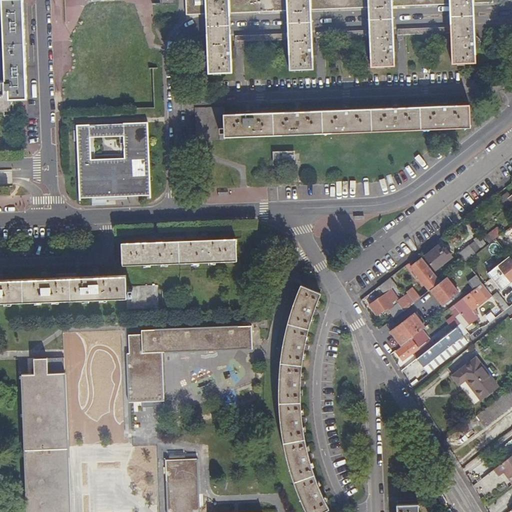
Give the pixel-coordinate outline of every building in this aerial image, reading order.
[(6,80),(6,89),(9,89),(9,99),(12,98),(22,98),(28,98),(23,0),(2,0),(6,70),(6,80)] [(186,0),(187,15),(207,14),(206,0),(186,0)] [(206,0),(207,14),(230,13),(229,0),(206,0)] [(229,0),(230,13),(247,12),(288,11),(287,0),(229,0)] [(287,0),(288,11),(311,10),(310,0),(287,0)] [(310,0),(311,10),(324,9),(369,8),(368,0),(310,0)] [(369,8),(393,7),(392,5),(392,0),(368,0),(369,8)] [(451,27),(475,26),(474,4),(450,5),(451,27)] [(382,30),(393,29),(393,7),(369,8),(370,30),(382,30)] [(288,11),(289,33),(312,33),(311,10),(288,11)] [(207,14),(208,37),(231,36),(230,13),(207,14)] [(475,34),(475,29),(475,26),(451,27),(451,33),(453,63),(467,63),(476,62),(475,39),(475,36),(475,34)] [(394,45),(393,29),(382,30),(370,30),(370,36),(372,66),(395,66),(394,45)] [(289,33),(289,39),(290,69),(314,69),(313,49),(313,45),(312,33),(289,33)] [(208,37),(209,72),(233,72),(232,52),(231,36),(208,37)] [(246,113),(225,114),(225,137),(226,137),(471,127),(470,105),(455,106),(404,107),(381,108),(354,109),(337,110),(296,111),(246,113)] [(226,139),(226,137),(225,137),(225,114),(225,106),(196,108),(197,140),(226,139)] [(90,136),(90,134),(89,124),(77,125),(78,140),(78,176),(78,190),(78,193),(93,193),(101,193),(137,192),(149,191),(148,150),(147,136),(147,122),(123,123),(123,135),(124,149),(124,158),(108,159),(90,159),(90,136)] [(89,124),(90,134),(90,136),(123,135),(123,123),(107,123),(89,124)] [(294,166),(295,166),(295,154),(295,152),(272,153),(273,167),(294,166)] [(499,226),(485,235),(489,242),(503,233),(499,226)] [(481,251),(486,247),(478,237),(473,241),(481,251)] [(123,265),(237,261),(236,239),(214,240),(202,240),(155,242),(122,243),(123,265)] [(466,263),(478,278),(488,270),(485,266),(504,252),(495,240),(486,247),(481,251),(475,256),(466,263)] [(465,263),(466,263),(475,256),(468,247),(458,255),(465,263)] [(425,258),(429,263),(442,254),(441,253),(437,248),(425,258)] [(442,254),(447,260),(450,258),(444,251),(441,253),(442,254)] [(435,270),(447,260),(442,254),(429,263),(435,270)] [(440,283),(421,259),(410,268),(428,292),(430,290),(440,283)] [(510,259),(488,275),(502,293),(511,285),(511,261),(510,259)] [(0,302),(127,297),(126,275),(124,275),(92,276),(45,278),(0,280),(0,302)] [(446,278),(440,283),(430,290),(442,306),(458,294),(446,278)] [(390,279),(378,288),(384,295),(377,300),(378,301),(370,307),(376,315),(387,308),(388,310),(390,310),(391,312),(390,313),(393,319),(413,303),(407,295),(396,303),(390,295),(392,294),(390,290),(395,286),(390,279)] [(492,297),(481,283),(477,287),(461,299),(453,305),(448,310),(462,328),(476,318),(474,316),(472,312),(474,311),(492,297)] [(313,466),(306,436),(302,414),(301,402),(301,390),(301,375),(303,357),(305,344),(308,333),(312,318),(317,303),(321,294),(301,285),(296,299),(289,317),(287,329),(284,343),(281,357),(280,371),(279,383),(279,402),(280,415),(282,431),(286,446),(288,456),(294,477),(300,494),(306,506),(308,511),(322,511),(330,508),(324,494),(318,481),(313,466)] [(128,287),(129,309),(159,308),(158,286),(128,287)] [(407,295),(413,303),(419,299),(412,289),(406,294),(407,295)] [(390,331),(401,346),(424,328),(413,314),(390,331)] [(127,353),(129,402),(165,401),(163,352),(253,349),(252,325),(142,330),(142,334),(129,335),(129,353),(127,353)] [(462,339),(467,336),(461,327),(442,341),(447,347),(460,337),(462,339)] [(437,354),(443,362),(471,341),(467,336),(462,339),(460,337),(447,347),(437,354)] [(431,347),(437,354),(447,347),(442,341),(441,339),(431,347)] [(396,353),(402,361),(416,350),(410,342),(396,353)] [(70,511),(64,357),(48,358),(48,357),(34,358),(35,374),(22,374),(27,511),(70,511)] [(467,379),(471,384),(487,371),(477,358),(454,376),(460,384),(467,379)] [(487,371),(471,384),(481,399),(498,386),(487,371)] [(511,389),(459,429),(463,435),(464,435),(481,423),(484,427),(511,405),(511,389)] [(511,455),(495,469),(499,475),(505,471),(511,480),(511,455)] [(199,511),(197,458),(165,459),(167,511),(199,511)]
